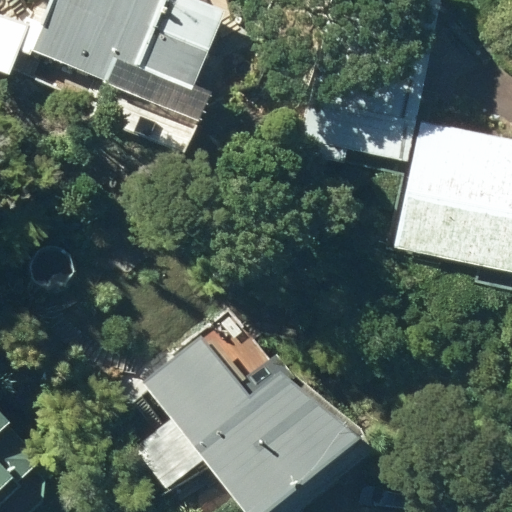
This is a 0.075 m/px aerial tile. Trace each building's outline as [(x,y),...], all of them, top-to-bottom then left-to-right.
[(133,58),(208,89),(242,8),(220,0),(63,0),(44,48),(123,80),(133,58)] [(362,0),(331,146),(382,156),(387,134),(458,150),(490,0),(362,0)] [(437,240),(511,251),(511,109),(473,103),(437,240)] [(265,376),(218,332),(158,384),(278,511),(318,511),(348,490),(348,475),(399,437),(291,353),(265,376)] [(0,511),(4,511),(62,458),(0,394),(0,511)]
